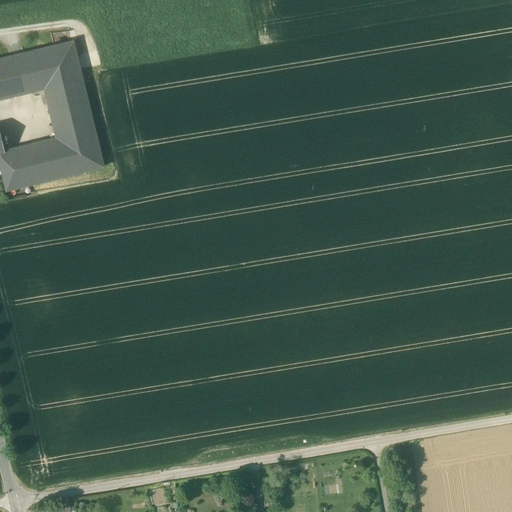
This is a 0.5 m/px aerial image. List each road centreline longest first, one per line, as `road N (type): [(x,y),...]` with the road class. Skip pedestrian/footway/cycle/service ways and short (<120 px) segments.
road 1 (tertiary): [(12,502),(371,441)]
road 2 (tertiary): [(371,441),(511,418)]
